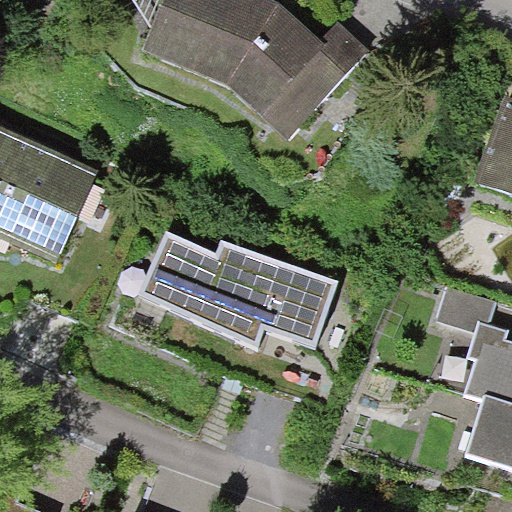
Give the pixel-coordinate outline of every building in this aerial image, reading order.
[(278,160),(361,55),(340,25),(314,48),(268,7),(269,0),(175,0),(148,76),(194,91),(240,121),(278,160)] [(511,209),(511,120),(485,201),(511,209)] [(0,248),(58,272),(98,175),(0,135),(0,248)] [(133,250),(105,322),(324,409),(365,305),(213,244),(207,259),(157,239),(150,257),(133,250)] [(453,457),(511,470),(511,342),(504,341),(511,307),(511,300),(444,285),(433,332),(479,343),(453,457)] [(17,511),(25,491),(0,482),(0,511),(17,511)]
